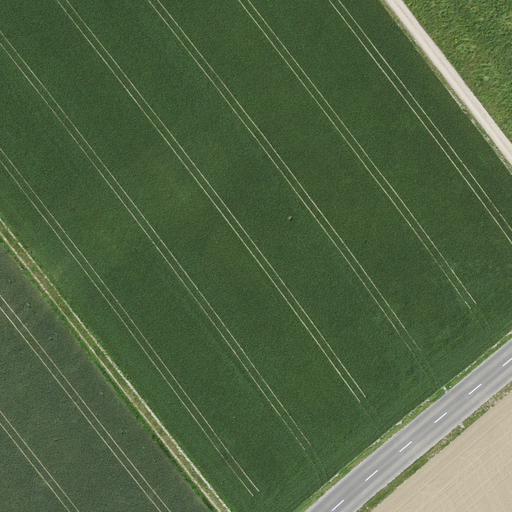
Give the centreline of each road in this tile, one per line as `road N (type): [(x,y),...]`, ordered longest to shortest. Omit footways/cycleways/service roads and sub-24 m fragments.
road 1 (track): [(0,225),(224,511)]
road 2 (tertiary): [(336,511),(511,358)]
road 3 (track): [(401,0),(511,147)]
